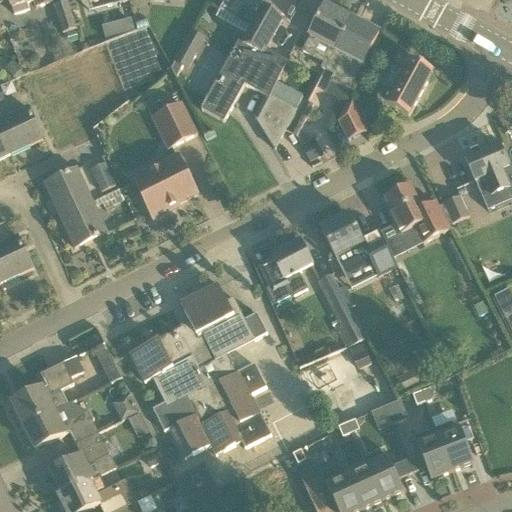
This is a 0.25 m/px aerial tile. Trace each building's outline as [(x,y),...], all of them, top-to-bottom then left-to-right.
[(52,0),(8,0),(12,10),(13,10),(14,16),(29,12),(27,6),(34,4),(36,9),(54,4),(52,0)] [(87,0),(88,1),(90,0),(101,0),(103,6),(108,8),(129,2),(128,0),(87,0)] [(265,51),(282,21),(289,24),(302,0),(226,0),(220,12),(234,20),(238,14),(255,24),(245,42),(241,39),(202,112),(224,124),(245,86),(270,100),(271,99),(287,63),(276,57),(265,51)] [(63,35),(76,31),(67,3),(55,7),(63,35)] [(336,53),(352,22),(326,8),(302,53),(324,64),(321,70),(325,72),(335,52),(336,53)] [(131,20),(120,23),(123,36),(135,33),(131,20)] [(335,52),(325,72),(333,77),(330,84),(349,94),(379,36),(352,22),(336,53),(335,52)] [(172,71),(177,80),(183,68),(189,71),(197,56),(184,49),(172,71)] [(384,91),(378,103),(409,120),(433,74),(401,57),(395,69),(403,73),(392,95),(384,91)] [(14,63),(5,72),(15,82),(24,73),(14,63)] [(314,93),(308,104),(314,107),(319,109),(324,99),(314,93)] [(271,99),(270,100),(262,116),(258,124),(276,151),(286,129),(295,111),(271,99)] [(352,105),(347,107),(339,123),(348,142),(366,133),(352,105)] [(196,137),(181,106),(154,120),(169,151),(196,137)] [(0,121),(0,133),(11,157),(43,141),(28,109),(0,121)] [(0,161),(11,157),(0,133),(0,161)] [(315,142),(302,149),(310,164),(323,157),(315,142)] [(511,199),(501,173),(509,169),(500,147),(486,153),(485,149),(464,158),(476,184),(485,180),(496,207),(511,200),(511,199)] [(145,213),(149,213),(153,222),(170,214),(168,211),(177,207),(179,209),(180,209),(178,206),(197,197),(178,158),(133,180),(143,202),(141,205),(145,213)] [(116,187),(105,165),(91,171),(101,194),(116,187)] [(45,186),(60,218),(92,203),(78,171),(45,186)] [(404,191),(400,188),(391,192),(391,197),(385,200),(392,215),(389,217),(399,238),(415,230),(423,246),(450,233),(436,204),(422,211),(410,188),(404,191)] [(453,226),(469,220),(460,198),(444,205),(453,226)] [(107,235),(92,203),(60,218),(75,250),(107,235)] [(321,232),(335,259),(345,279),(372,265),(379,278),(396,269),(379,235),(363,243),(350,218),(321,232)] [(18,238),(0,246),(0,284),(0,286),(33,271),(18,238)] [(288,287),(294,298),(307,291),(299,275),(313,268),(300,243),(272,258),(273,260),(259,268),(270,289),(272,294),(288,287)] [(340,292),(332,278),(318,285),(339,327),(353,320),(349,311),(340,292)] [(226,355),(254,341),(266,335),(257,317),(245,323),(234,301),(227,304),(218,287),(180,306),(197,337),(188,342),(182,329),(130,356),(145,385),(153,381),(166,406),(153,411),(165,434),(170,431),(185,461),(211,448),(216,458),(242,445),(245,451),(272,437),(261,416),(251,397),(266,389),(254,367),(239,374),(232,378),(228,369),(232,367),(226,355)] [(346,288),(340,292),(349,311),(356,307),(346,288)] [(504,318),(511,314),(511,295),(510,291),(494,299),(504,318)] [(485,303),(474,308),(479,319),(490,314),(485,303)] [(350,352),(353,359),(358,371),(370,366),(365,354),(362,347),(350,352)] [(113,367),(112,365),(108,355),(98,360),(104,372),(113,367)] [(72,381),(83,375),(76,360),(41,377),(47,388),(12,405),(24,429),(57,412),(50,398),(60,393),(74,386),(72,381)] [(402,396),(421,387),(413,372),(394,381),(402,396)] [(433,401),(429,391),(421,394),(425,404),(433,401)] [(413,397),(417,407),(425,404),(421,394),(413,397)] [(70,435),(76,448),(99,436),(96,431),(88,414),(77,419),(71,406),(68,407),(57,412),(24,429),(36,452),(54,443),(70,435)] [(141,416),(128,422),(132,428),(144,422),(141,416)] [(359,431),(355,422),(347,425),(351,435),(359,431)] [(339,429),(343,439),(351,435),(347,425),(339,429)] [(452,474),(473,466),(460,432),(439,440),(452,474)] [(62,496),(90,483),(116,470),(99,436),(76,448),(81,458),(51,473),(62,496)] [(325,452),(333,449),(329,439),(321,442),(325,452)] [(439,440),(418,448),(431,482),(452,474),(439,440)] [(155,457),(145,461),(150,470),(159,465),(155,457)] [(403,494),(388,461),(367,470),(383,503),(403,494)] [(364,511),(383,503),(367,470),(347,480),(362,511),(364,511)] [(327,489),(337,511),(362,511),(347,480),(327,489)] [(102,511),(119,511),(128,508),(137,504),(126,483),(97,497),(90,483),(62,496),(58,498),(65,511),(89,511),(100,507),(102,511)]
